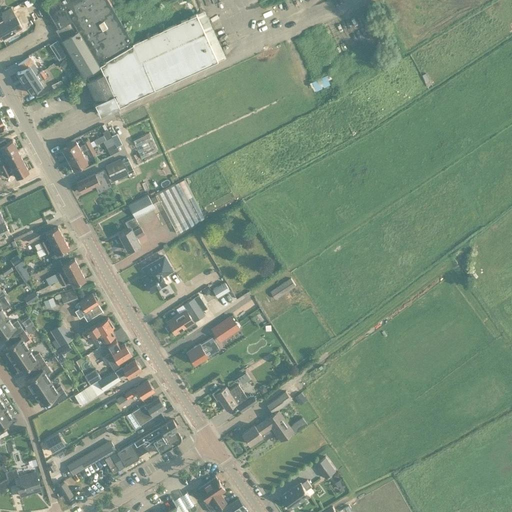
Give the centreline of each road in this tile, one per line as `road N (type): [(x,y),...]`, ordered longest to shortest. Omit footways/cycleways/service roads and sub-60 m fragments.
road 1 (tertiary): [(213,441),(124,300),(0,74)]
road 2 (residential): [(0,367),(28,412),(57,511)]
road 3 (unclassified): [(92,511),(213,441)]
road 4 (unknown): [(184,397),(130,432),(102,433),(64,453)]
